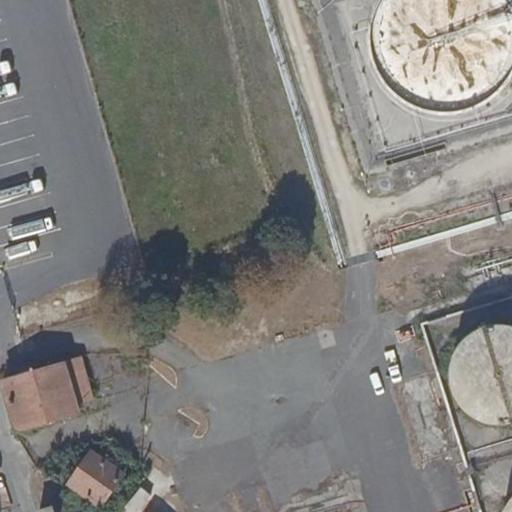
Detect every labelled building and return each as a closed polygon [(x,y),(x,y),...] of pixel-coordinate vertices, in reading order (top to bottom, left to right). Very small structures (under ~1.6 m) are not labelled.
[(511,0),(382,0),(379,4),(372,24),(370,45),(374,66),(383,85),(396,101),(413,113),(433,120),(454,122),(475,118),(494,110),(510,96),(511,93),(511,0)] [(481,325),(469,332),(459,342),(453,354),(451,368),(454,382),(460,394),(470,404),(483,410),(496,412),(510,410),(511,408),(511,326),(509,325),(495,323),(481,325)] [(64,363),(10,378),(26,434),(80,418),(64,363)] [(130,366),(93,377),(100,398),(137,389),(130,366)] [(126,476),(90,453),(69,485),(105,509),(126,476)]
